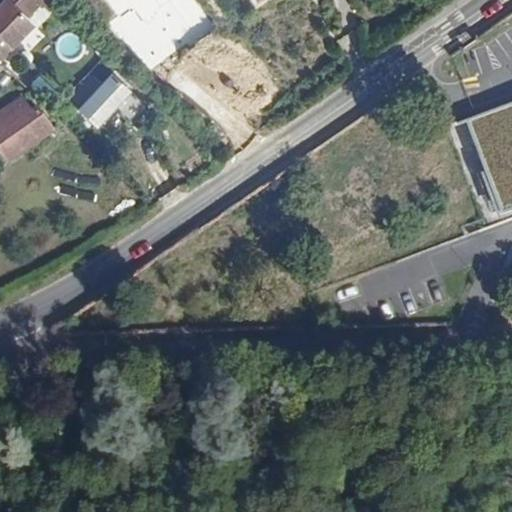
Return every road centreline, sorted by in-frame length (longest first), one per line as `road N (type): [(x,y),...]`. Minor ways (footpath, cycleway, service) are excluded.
road 1 (tertiary): [(0,322),(71,291),(502,0)]
road 2 (unclassified): [(511,333),(29,356),(0,349)]
